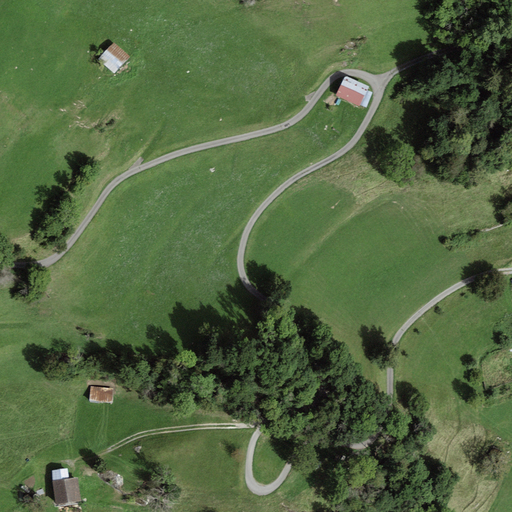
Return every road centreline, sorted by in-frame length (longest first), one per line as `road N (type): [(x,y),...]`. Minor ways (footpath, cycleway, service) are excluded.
road 1 (track): [(29,511),(44,508),(45,473),(55,462),(143,433),(260,424)]
road 2 (track): [(511,32),(377,81)]
